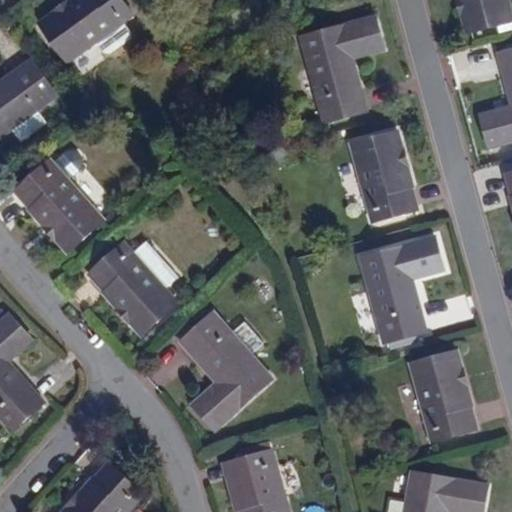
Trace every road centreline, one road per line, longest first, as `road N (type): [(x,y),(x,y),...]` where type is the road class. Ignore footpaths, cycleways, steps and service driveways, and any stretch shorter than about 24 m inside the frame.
road 1 (residential): [(399,0),(511,431)]
road 2 (residential): [(121,367),(0,508)]
road 3 (residential): [(0,231),(121,367)]
road 4 (residential): [(121,367),(211,511)]
